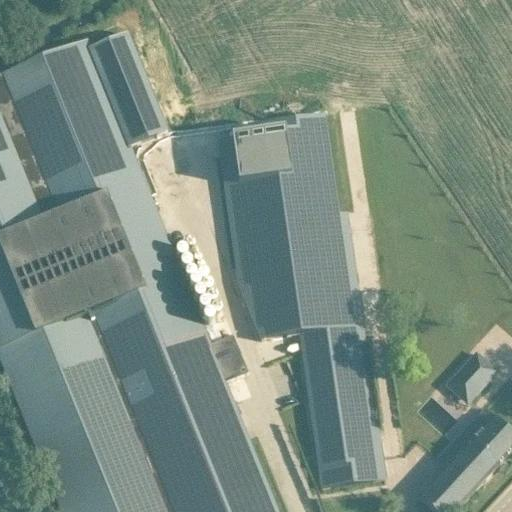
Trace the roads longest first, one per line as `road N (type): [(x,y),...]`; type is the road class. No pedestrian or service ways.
road 1 (unknown): [(410,511),(363,184),(367,106),(390,54),(410,34),(438,21),(511,22)]
road 2 (unknown): [(310,511),(178,165)]
